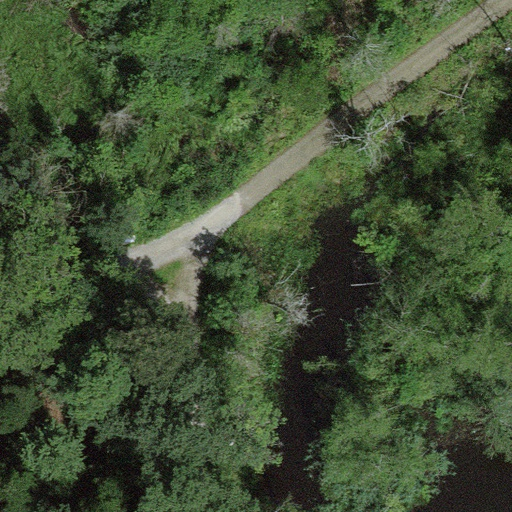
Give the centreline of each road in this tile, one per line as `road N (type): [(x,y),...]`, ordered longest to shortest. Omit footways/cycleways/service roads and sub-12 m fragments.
road 1 (track): [(499,0),(186,250),(0,298)]
road 2 (track): [(186,250),(227,414),(237,511)]
